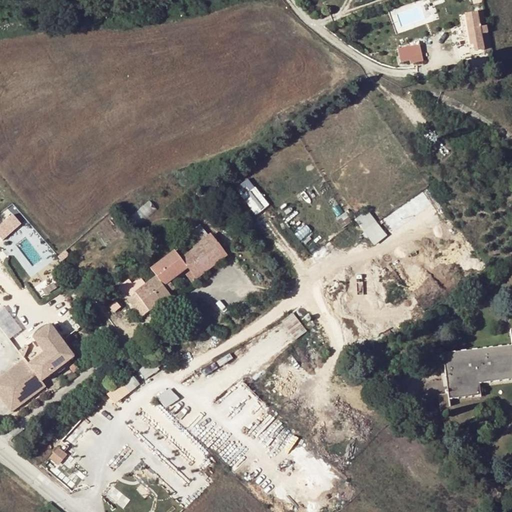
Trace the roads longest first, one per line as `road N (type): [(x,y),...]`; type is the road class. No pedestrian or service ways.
road 1 (residential): [(511,142),(401,72),(366,64),(293,0)]
road 2 (unknown): [(423,380),(437,441),(510,511)]
